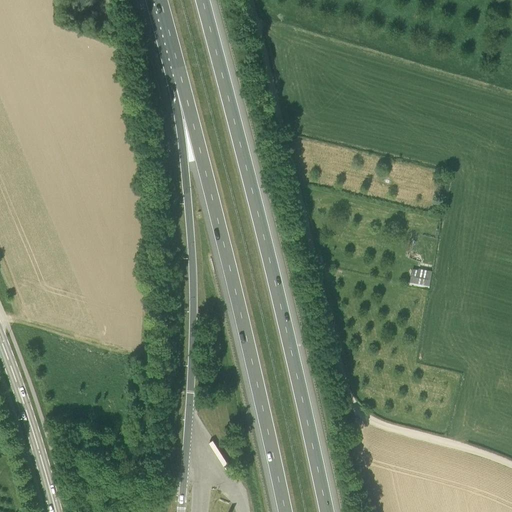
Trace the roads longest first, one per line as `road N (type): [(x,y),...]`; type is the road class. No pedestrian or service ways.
road 1 (track): [(250,0),(349,398),(379,423),(511,463)]
road 2 (motorway): [(324,511),(202,0)]
road 3 (motorway): [(181,86),(283,511)]
road 4 (motorway): [(181,86),(192,293),(188,413)]
road 5 (secondary): [(54,511),(0,344)]
